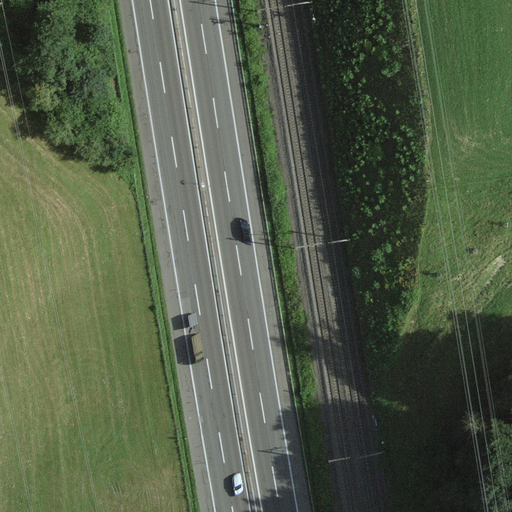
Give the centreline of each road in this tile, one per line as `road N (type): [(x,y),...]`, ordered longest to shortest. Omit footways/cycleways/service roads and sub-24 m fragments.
road 1 (motorway): [(150,0),(232,511)]
road 2 (motorway): [(280,511),(198,0)]
